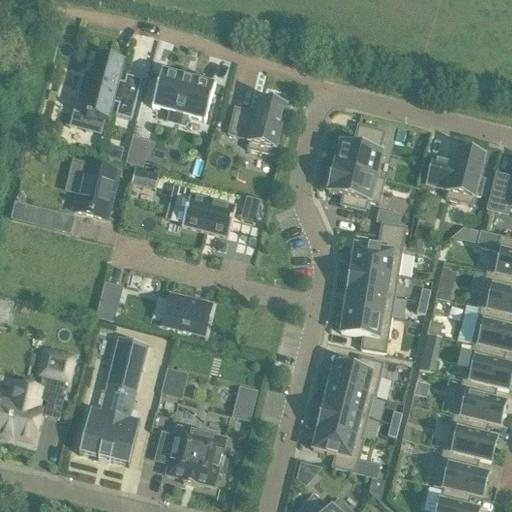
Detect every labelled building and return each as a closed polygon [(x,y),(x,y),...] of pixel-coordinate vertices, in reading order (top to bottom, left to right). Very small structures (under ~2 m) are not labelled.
[(125,65),(96,57),(91,75),(84,74),(78,97),(84,98),(79,117),(86,119),(85,122),(90,123),(91,120),(109,125),(114,105),(119,106),(116,118),(131,122),(142,82),(126,78),(124,85),(120,84),(125,65)] [(215,88),(162,73),(152,110),(205,125),(215,88)] [(249,114),(235,111),(228,137),(249,142),(247,152),(273,159),(276,148),(281,149),(286,133),(280,131),(286,110),(259,103),(255,118),(248,116),(249,114)] [(355,149),(340,146),(334,169),(334,170),(385,183),(386,182),(376,179),(382,156),(379,155),(384,134),(358,128),(355,142),(357,142),(355,149)] [(126,165),(126,166),(143,170),(143,169),(149,145),(132,140),(126,165)] [(120,163),(123,151),(108,146),(105,159),(104,160),(120,164),(120,163)] [(484,182),(479,181),(484,160),(458,153),(454,168),(447,166),(447,164),(434,160),(427,187),(448,192),(446,202),(472,208),(475,198),(480,199),(484,182)] [(82,183),(74,214),(105,222),(117,175),(79,166),(75,181),(82,183)] [(379,207),(385,183),(334,170),(333,172),(329,171),(325,188),(329,189),(329,191),(328,192),(329,192),(328,194),(342,198),(340,207),(365,213),(367,204),(379,207)] [(146,174),(135,171),(131,186),(143,189),(146,174)] [(511,179),(495,176),(486,212),(497,214),(508,217),(510,208),(511,208),(511,179)] [(174,188),(166,222),(182,226),(181,229),(228,241),(236,210),(191,199),(192,193),(174,188)] [(246,200),(241,223),(255,226),(260,204),(246,200)] [(15,205),(11,221),(12,221),(54,232),(58,216),(16,205),(15,205)] [(486,212),(484,219),(495,222),(497,214),(486,212)] [(404,243),(406,230),(382,226),(380,239),(404,243)] [(464,244),(467,232),(463,231),(450,241),(464,244)] [(481,234),(477,251),(496,255),(491,275),(486,274),(486,275),(511,281),(511,241),(500,238),(481,234)] [(398,279),(404,243),(380,239),(378,252),(369,250),(368,251),(355,249),(351,270),(351,271),(398,279)] [(395,300),(398,279),(351,271),(347,292),(395,300)] [(511,281),(486,275),(477,311),(480,311),(511,319),(511,281)] [(105,286),(96,320),(113,324),(122,290),(105,286)] [(453,291),(438,287),(435,301),(449,304),(453,291)] [(392,321),(395,300),(347,292),(347,293),(348,293),(344,314),(392,321)] [(428,306),(430,294),(422,292),(419,304),(428,306)] [(169,296),(162,328),(204,338),(212,307),(169,296)] [(425,318),(428,306),(419,304),(416,316),(425,318)] [(511,357),(511,331),(511,326),(511,319),(480,311),(471,347),(473,348),(505,356),(511,357)] [(386,357),(392,321),(344,314),(341,336),(363,340),(361,353),(386,357)] [(430,324),(428,335),(439,338),(442,326),(430,324)] [(511,369),(502,367),(505,356),(473,348),(465,382),(462,382),(462,383),(496,391),(508,394),(511,377),(511,369)] [(20,386),(16,405),(0,401),(0,436),(34,444),(42,411),(38,410),(40,401),(50,403),(52,396),(64,399),(65,397),(62,397),(66,383),(68,383),(74,359),(46,353),(40,377),(43,377),(40,390),(20,386)] [(376,400),(384,365),(360,359),(356,372),(334,367),(329,388),(376,400)] [(422,360),(419,372),(434,375),(436,363),(422,360)] [(91,409),(79,457),(80,457),(80,456),(98,461),(99,462),(99,461),(109,463),(109,464),(110,464),(110,463),(128,468),(127,469),(129,469),(140,422),(139,421),(139,423),(131,421),(143,371),(117,365),(109,395),(125,399),(120,418),(91,411),(92,410),(91,409)] [(167,372),(165,381),(180,385),(182,376),(167,372)] [(499,430),(505,406),(493,403),(496,391),(462,383),(453,419),(487,427),(499,430)] [(416,384),(413,397),(426,400),(429,387),(416,384)] [(373,400),(375,401),(376,400),(329,388),(324,408),(323,408),(323,409),(368,421),(373,400)] [(363,441),(368,421),(323,409),(318,430),(365,442),(363,441)] [(399,429),(402,417),(393,415),(390,426),(399,429)] [(485,439),(487,427),(453,419),(445,453),(442,452),(442,454),(479,463),(490,466),(496,442),(485,439)] [(396,441),(399,429),(390,426),(387,438),(396,441)] [(405,429),(402,442),(412,445),(415,431),(405,429)] [(356,477),(365,442),(318,430),(318,431),(318,432),(313,452),(326,456),(326,457),(335,459),(332,471),(356,477)] [(183,484),(182,485),(196,488),(196,487),(195,487),(196,485),(213,489),(217,474),(222,476),(228,453),(206,447),(209,438),(178,431),(176,440),(163,437),(156,463),(169,466),(167,478),(184,482),(184,484),(183,484)] [(481,502),(487,477),(476,475),(479,463),(442,454),(433,489),(443,492),(470,499),(481,502)] [(366,480),(376,482),(380,469),(370,466),(366,480)] [(473,511),(467,510),(470,499),(443,492),(437,511),(473,511)] [(329,511),(313,498),(301,511),(348,511),(338,503),(331,510),(329,511)]
